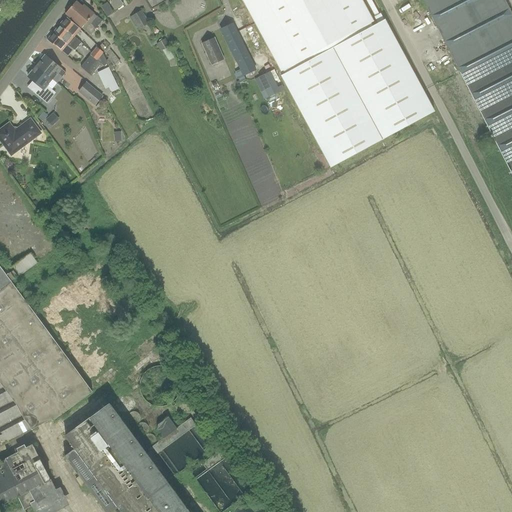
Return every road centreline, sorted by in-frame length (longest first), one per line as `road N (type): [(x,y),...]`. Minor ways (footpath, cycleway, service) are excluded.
road 1 (unclassified): [(511,248),(385,0)]
road 2 (unknown): [(85,511),(47,441),(96,401)]
